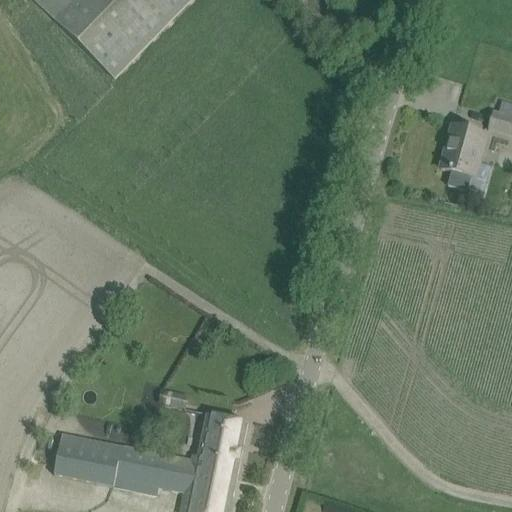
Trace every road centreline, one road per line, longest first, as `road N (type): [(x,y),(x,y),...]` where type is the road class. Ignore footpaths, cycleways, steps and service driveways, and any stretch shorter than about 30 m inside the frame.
road 1 (unclassified): [(307,360),(408,0)]
road 2 (unclassified): [(307,360),(415,468),(448,491),(511,506)]
road 3 (unclassified): [(278,511),(285,441),(307,360)]
